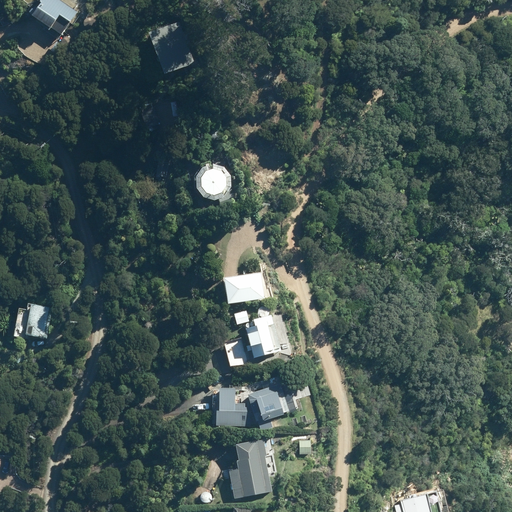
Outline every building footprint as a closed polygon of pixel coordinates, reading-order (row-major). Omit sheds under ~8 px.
[(61,37),(77,14),(57,0),(43,0),(41,3),(44,5),(33,21),(52,34),(53,32),(61,37)] [(150,38),(166,78),(195,67),(179,26),(150,38)] [(159,126),(154,111),(141,116),(147,131),(159,126)] [(195,179),(195,191),(198,191),(204,201),(215,204),(225,200),(232,191),(231,180),(225,171),(214,168),(204,172),(201,169),(195,179)] [(262,277),(225,282),(229,307),(265,301),(262,277)] [(45,342),(50,312),(28,308),(27,313),(19,312),(15,339),(29,341),(29,339),(45,342)] [(237,327),(250,323),(247,313),(234,316),(237,327)] [(252,352),(254,360),(280,354),(273,328),(274,327),(272,318),(253,322),(255,328),(246,330),(250,346),(246,347),(247,353),(252,352)] [(231,370),(248,365),(241,341),(224,345),(231,370)] [(248,397),(256,424),(262,423),(265,431),(273,429),(271,422),(285,418),(284,415),(297,412),(292,394),(283,397),(281,388),(248,397)] [(217,429),(251,428),(250,414),(247,414),(247,410),(245,406),(236,406),(236,392),(213,393),(213,412),(216,412),(217,429)] [(273,447),(282,446),(281,437),(272,437),(273,447)] [(311,442),(298,441),(297,455),(310,455),(311,442)] [(235,501),(272,494),(265,457),(267,457),(264,444),(237,449),(240,465),(237,466),(239,472),(230,473),(235,501)] [(399,501),(401,511),(441,511),(436,491),(399,501)]
